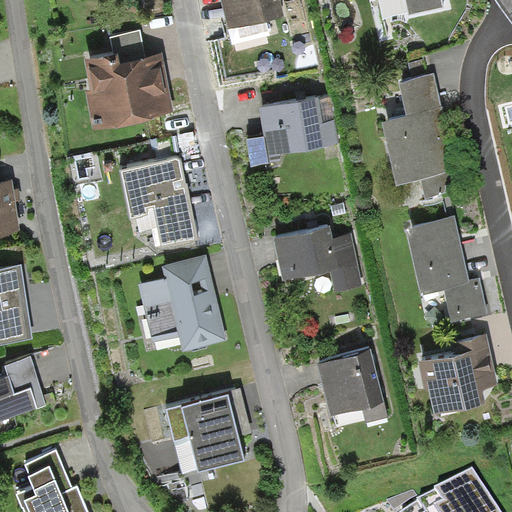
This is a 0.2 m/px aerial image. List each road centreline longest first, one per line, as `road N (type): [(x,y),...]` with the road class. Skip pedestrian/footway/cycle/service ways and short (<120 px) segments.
road 1 (residential): [(13,0),(41,189),(94,434),(129,511)]
road 2 (residential): [(185,0),(296,476),(292,511)]
road 3 (residential): [(511,21),(478,60),(478,116),(511,271)]
